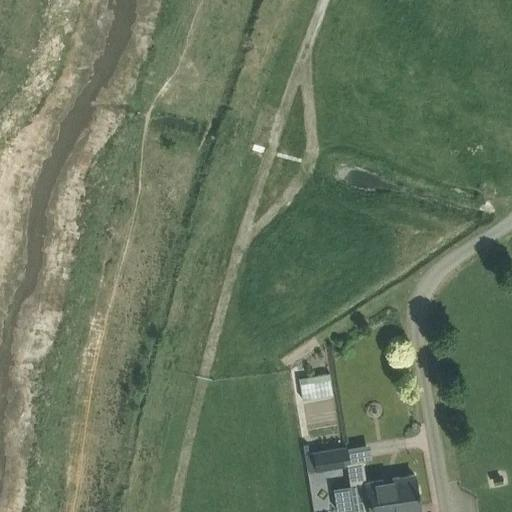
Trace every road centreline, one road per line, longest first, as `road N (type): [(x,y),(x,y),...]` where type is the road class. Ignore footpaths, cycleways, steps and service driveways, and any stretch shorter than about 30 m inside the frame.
road 1 (track): [(322,0),(245,240),(173,511)]
road 2 (unclassified): [(446,511),(417,339),(421,285),(450,256),(511,218)]
